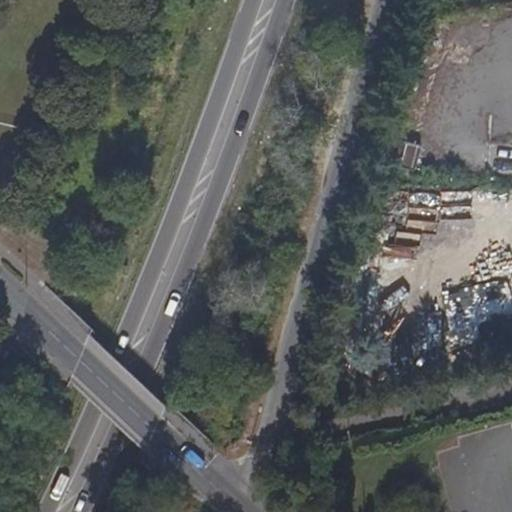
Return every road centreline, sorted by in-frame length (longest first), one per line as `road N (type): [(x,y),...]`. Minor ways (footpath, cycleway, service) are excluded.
road 1 (primary): [(253,0),(153,270),(47,511)]
road 2 (primary): [(80,511),(201,231),(285,0)]
road 3 (unclassified): [(231,491),(372,0)]
road 4 (tertiary): [(152,425),(0,285)]
